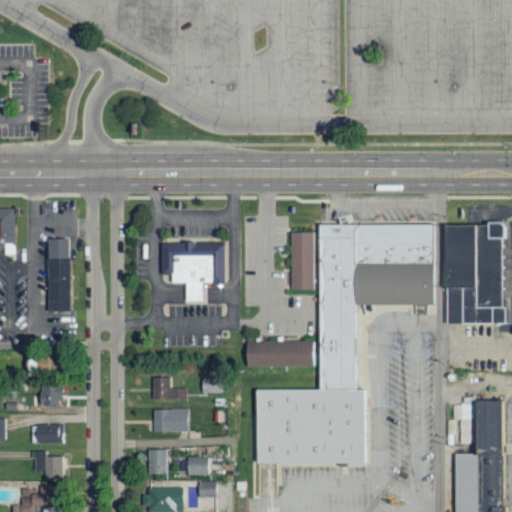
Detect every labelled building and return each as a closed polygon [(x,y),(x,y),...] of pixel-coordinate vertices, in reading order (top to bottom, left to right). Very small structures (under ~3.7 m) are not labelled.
[(0,206),(17,206),(18,252),(8,252),(7,244),(0,244),(0,206)] [(448,224),(494,224),(494,220),(506,220),(510,223),(510,238),(506,238),(506,305),(509,305),(509,322),(448,322),(448,224)] [(435,223),(435,303),(359,303),(359,386),(369,386),(369,462),(260,462),(260,387),(323,387),(323,223),(435,223)] [(293,230),(293,288),(317,287),(316,230),(293,230)] [(51,238),(51,257),(47,257),(47,268),(52,268),(52,310),(72,310),(71,238),(51,238)] [(165,272),(165,241),(227,241),(227,283),(216,283),(216,280),(203,280),(204,298),(189,298),(189,279),(175,280),(175,272),(165,272)] [(250,339),(249,364),(318,364),(318,340),(250,339)] [(33,360),(25,360),(26,376),(33,376),(33,360)] [(152,378),(151,401),(185,401),(185,389),(170,389),(170,378),(152,378)] [(60,406),(60,387),(38,386),(38,406),(60,406)] [(479,399),(507,399),(508,505),(511,505),(511,511),(457,511),(457,451),(479,451),(479,399)] [(152,433),(187,433),(186,409),(151,410),(152,433)] [(63,444),(63,426),(34,426),(34,444),(63,444)] [(147,450),(148,475),(166,475),(165,450),(147,450)] [(62,457),(46,457),(46,451),(32,452),(32,472),(43,472),(43,480),(63,479),(62,457)] [(186,475),(209,476),(209,458),(186,458),(186,475)] [(216,483),(198,482),(198,498),(215,498),(216,483)] [(51,506),(51,486),(38,487),(38,490),(18,490),(19,511),(33,511),(33,506),(51,506)] [(182,511),(183,490),(147,489),(147,511),(146,511),(182,511)]
